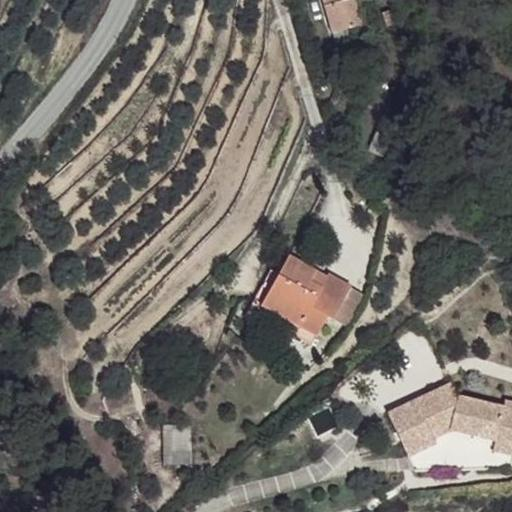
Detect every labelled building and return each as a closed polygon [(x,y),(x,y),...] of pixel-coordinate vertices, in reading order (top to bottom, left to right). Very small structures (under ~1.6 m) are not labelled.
[(359,0),(333,0),(335,4),(324,7),(333,35),(366,25),(359,0)] [(451,174),(436,162),(418,184),(434,197),(451,174)] [(275,275),(253,327),(310,351),(319,331),(328,336),(343,301),(319,291),(314,302),(300,297),(304,287),(275,275)] [(305,286),(300,297),(314,302),(319,291),(305,286)] [(357,306),(343,301),(328,336),(343,341),(357,306)] [(452,388),(437,397),(442,407),(457,398),(452,388)] [(437,397),(390,424),(414,465),(442,450),(438,443),(454,434),(502,441),(502,454),(511,455),(511,403),(506,403),(505,409),(460,403),(457,398),(442,407),(437,397)] [(162,465),(189,465),(190,428),(163,428),(162,465)]
